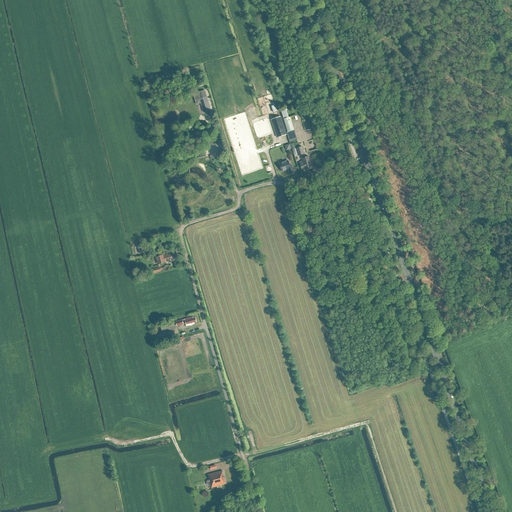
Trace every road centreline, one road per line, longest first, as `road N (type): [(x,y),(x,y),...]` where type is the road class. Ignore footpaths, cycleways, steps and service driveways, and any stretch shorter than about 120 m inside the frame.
road 1 (secondary): [(491,511),(310,0)]
road 2 (track): [(202,313),(182,226),(234,209),(240,193),(356,161)]
road 3 (unknown): [(243,457),(404,416),(438,511)]
road 4 (unclassified): [(258,511),(202,313)]
